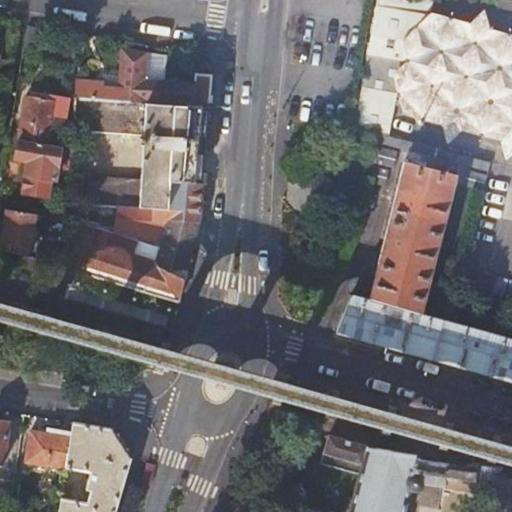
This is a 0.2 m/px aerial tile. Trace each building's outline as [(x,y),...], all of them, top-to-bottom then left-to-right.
[(432,0),(377,0),(357,125),(374,132),(391,133),(400,96),(423,119),(511,143),(511,34),(429,12),(432,0)] [(210,106),(212,75),(195,75),(195,83),(164,81),(167,57),(123,50),(120,91),(104,88),(104,83),(84,81),(85,69),(78,69),(76,85),(77,86),(76,99),(210,106)] [(55,101),(27,97),(19,141),(62,149),(71,99),(55,96),(55,101)] [(210,106),(76,99),(76,132),(142,136),(142,138),(138,138),(138,145),(142,145),(140,182),(76,179),(76,205),(131,208),(169,210),(171,184),(202,186),(210,106)] [(492,163),(379,134),(378,141),(377,143),(490,172),(492,163)] [(62,149),(19,141),(16,160),(28,163),(23,193),(49,198),(52,180),(56,181),(62,149)] [(398,153),(376,148),(374,163),(394,167),(398,153)] [(441,172),(406,164),(372,300),(357,296),(358,292),(336,286),(319,326),(338,331),(337,333),(511,383),(511,341),(422,317),(455,178),(456,172),(442,168),(441,172)] [(389,173),(372,168),(370,183),(386,186),(389,173)] [(489,178),(469,173),(465,187),(485,192),(489,178)] [(199,224),(202,186),(171,184),(169,210),(131,208),(132,220),(152,221),(148,238),(162,243),(157,264),(134,257),(138,240),(93,230),(94,214),(76,213),(75,273),(178,303),(199,224)] [(36,215),(8,210),(0,251),(29,259),(36,215)] [(0,467),(1,467),(8,422),(0,421),(0,467)] [(63,484),(58,511),(114,511),(130,459),(111,429),(72,423),(71,433),(65,468),(91,471),(86,489),(92,490),(89,503),(70,500),(72,485),(63,484)] [(65,468),(71,433),(55,430),(54,435),(30,432),(25,463),(65,468)] [(511,511),(511,471),(497,468),(488,468),(445,460),(445,465),(422,462),(422,457),(368,448),(329,436),(323,465),(361,476),(352,511),(404,511),(409,491),(420,491),(425,484),(501,496),(507,506),(505,511),(511,511)] [(0,510),(8,511),(13,482),(0,480),(0,510)]
